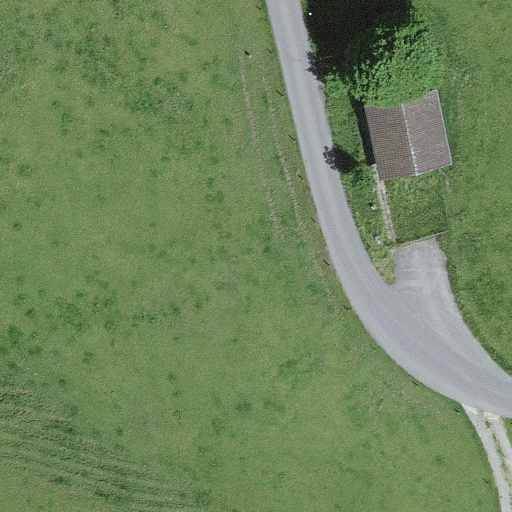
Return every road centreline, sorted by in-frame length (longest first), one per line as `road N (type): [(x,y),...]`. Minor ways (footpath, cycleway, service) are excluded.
road 1 (unclassified): [(285,0),(339,217),(380,320),(511,403)]
road 2 (track): [(478,387),(511,504)]
